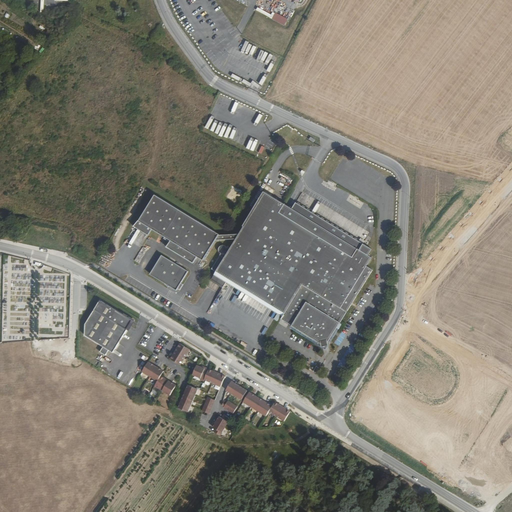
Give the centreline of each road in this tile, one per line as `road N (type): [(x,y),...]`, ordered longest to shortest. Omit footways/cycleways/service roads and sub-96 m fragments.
road 1 (unclassified): [(160,0),(213,80),(402,173),(396,314),(328,424)]
road 2 (tertiary): [(177,331),(70,265),(0,245)]
road 3 (unknown): [(399,301),(511,175)]
road 4 (tertiary): [(466,507),(328,424)]
